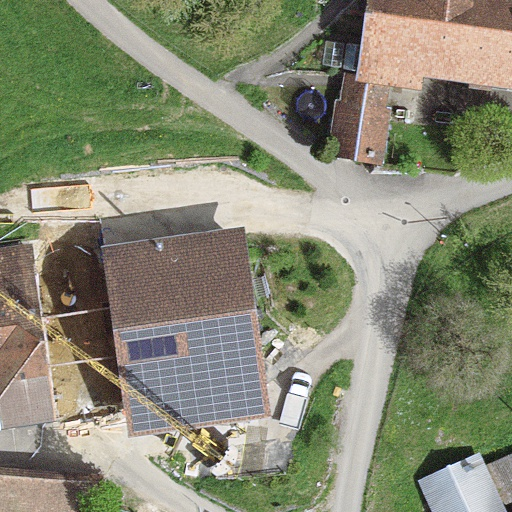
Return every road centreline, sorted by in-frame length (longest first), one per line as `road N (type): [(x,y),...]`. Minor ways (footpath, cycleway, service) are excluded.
road 1 (residential): [(89,0),(300,151),(381,227),(368,379),(344,511)]
road 2 (residential): [(0,463),(101,472),(203,511)]
